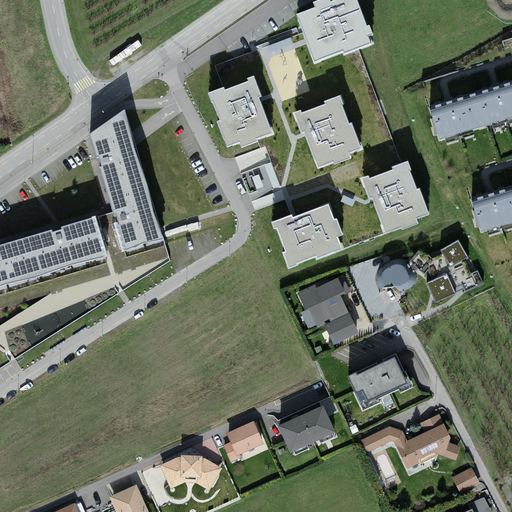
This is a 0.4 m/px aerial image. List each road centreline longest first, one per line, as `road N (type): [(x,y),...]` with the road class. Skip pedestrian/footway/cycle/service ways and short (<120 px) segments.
road 1 (residential): [(0,391),(241,233),(242,210),(161,58)]
road 2 (residential): [(40,511),(321,388)]
road 3 (residential): [(504,511),(414,338),(348,366)]
